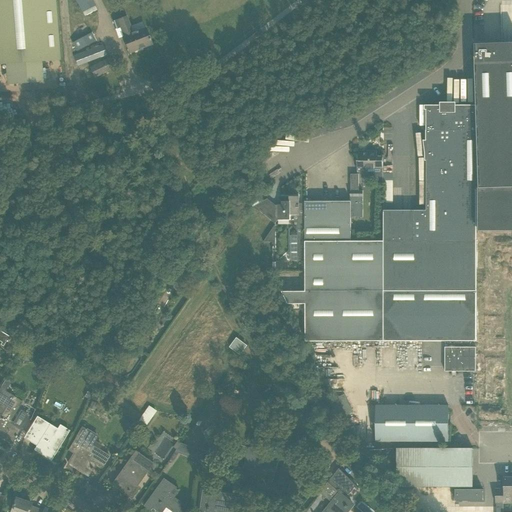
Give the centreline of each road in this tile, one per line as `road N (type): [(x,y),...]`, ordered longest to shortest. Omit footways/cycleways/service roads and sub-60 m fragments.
road 1 (unclassified): [(299,511),(333,462),(278,390),(207,255),(169,143),(141,89)]
road 2 (unclassified): [(292,166),(453,64),(467,0)]
road 3 (unclassified): [(141,89),(224,56),(301,0)]
